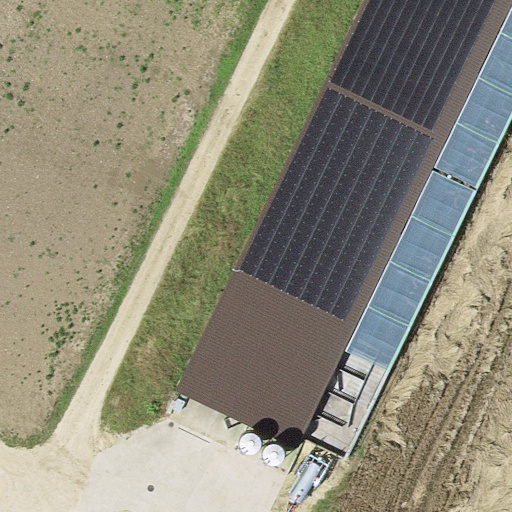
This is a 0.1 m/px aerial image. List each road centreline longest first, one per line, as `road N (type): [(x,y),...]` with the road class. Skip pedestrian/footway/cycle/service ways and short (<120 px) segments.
road 1 (track): [(292,0),(106,384)]
road 2 (track): [(16,511),(106,384)]
